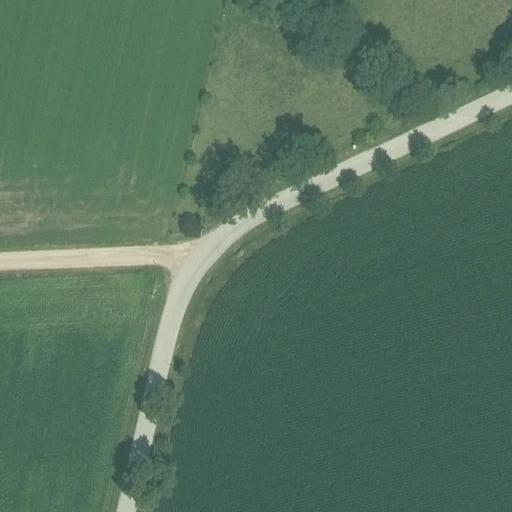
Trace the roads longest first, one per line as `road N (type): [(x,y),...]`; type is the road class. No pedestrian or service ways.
road 1 (unclassified): [(131,511),(177,315),(206,256),(251,219),(511,94)]
road 2 (track): [(206,256),(0,261)]
